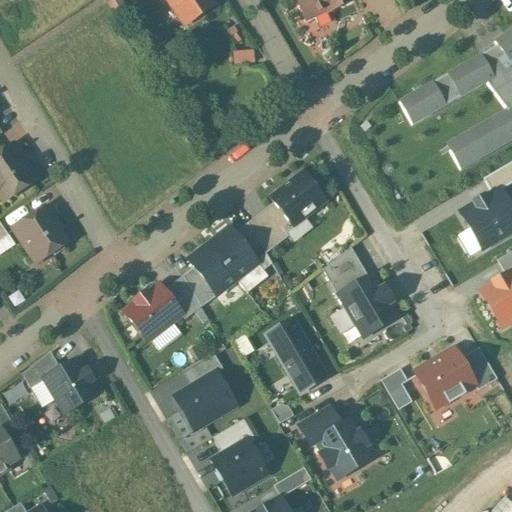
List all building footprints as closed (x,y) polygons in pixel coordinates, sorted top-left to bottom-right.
[(165,0),(178,18),(187,12),(199,14),(213,5),(210,0),(165,0)] [(295,0),(298,5),(305,2),(312,16),(325,9),(326,12),(350,0),(295,0)] [(511,66),(511,29),(493,44),(496,47),(511,67),(511,66)] [(492,80),(511,67),(496,47),(419,91),(414,94),(398,103),(411,127),(485,84),(492,80)] [(232,51),(233,62),(254,61),(253,50),(232,51)] [(511,108),(511,66),(511,67),(492,80),(485,84),(506,112),(511,108)] [(411,90),(414,94),(419,91),(419,90),(432,80),(429,77),(411,90)] [(511,108),(506,112),(457,139),(460,145),(449,152),(460,171),(511,141),(511,108)] [(1,152),(0,152),(0,193),(4,200),(33,181),(25,168),(25,166),(21,160),(17,159),(15,155),(16,152),(11,145),(1,152)] [(302,170),(267,198),(271,204),(291,229),(326,202),(302,170)] [(511,205),(501,187),(459,211),(484,253),(511,237),(511,205)] [(291,229),(271,204),(247,223),(265,254),(287,236),(285,234),(291,229)] [(42,208),(12,229),(33,260),(42,253),(54,256),(63,250),(65,243),(65,242),(57,230),(60,229),(53,219),(51,221),(42,208)] [(257,265),(262,271),(271,265),(265,254),(247,223),(233,234),(257,265)] [(228,227),(207,243),(236,281),(257,265),(233,234),(228,227)] [(207,243),(186,260),(193,268),(215,297),(236,281),(207,243)] [(262,271),(257,265),(236,281),(246,294),(267,277),(262,271)] [(215,297),(193,268),(181,277),(199,308),(215,297)] [(511,271),(479,291),(506,335),(511,331),(511,271)] [(181,277),(162,292),(181,315),(180,316),(184,320),(199,308),(181,277)] [(404,324),(379,280),(342,302),(367,345),(404,324)] [(134,303),(122,312),(145,342),(180,316),(181,315),(162,292),(157,285),(145,294),(144,293),(133,302),(134,303)] [(317,381),(291,337),(255,359),(280,402),(317,381)] [(458,347),(414,372),(439,416),(483,391),(458,347)] [(29,389),(43,381),(42,379),(59,370),(49,352),(20,374),(29,389)] [(59,370),(42,379),(43,381),(63,414),(96,395),(89,383),(91,382),(85,370),(82,372),(75,361),(59,370)] [(216,377),(172,402),(193,439),(237,414),(216,377)] [(376,469),(351,423),(341,428),(330,407),(291,428),(306,456),(316,451),(319,456),(315,460),(324,477),(330,473),(339,489),(376,469)] [(0,429),(0,475),(8,470),(6,467),(18,459),(0,429)] [(248,443),(205,468),(226,505),(270,479),(248,443)] [(290,511),(281,497),(254,511),(290,511)]
